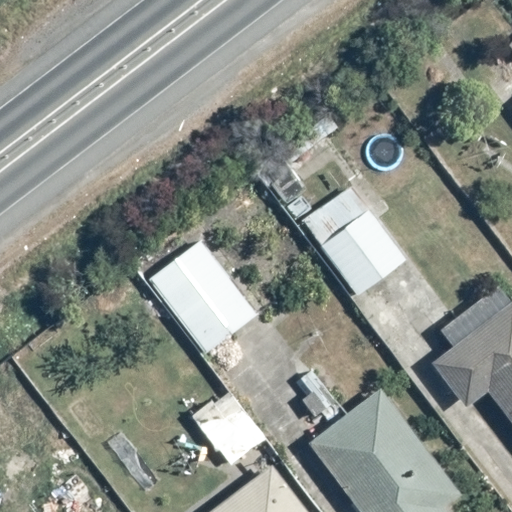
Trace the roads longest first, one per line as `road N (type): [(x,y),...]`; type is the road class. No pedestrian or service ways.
road 1 (trunk): [(256,0),(0,198)]
road 2 (trunk): [(0,117),(153,0)]
